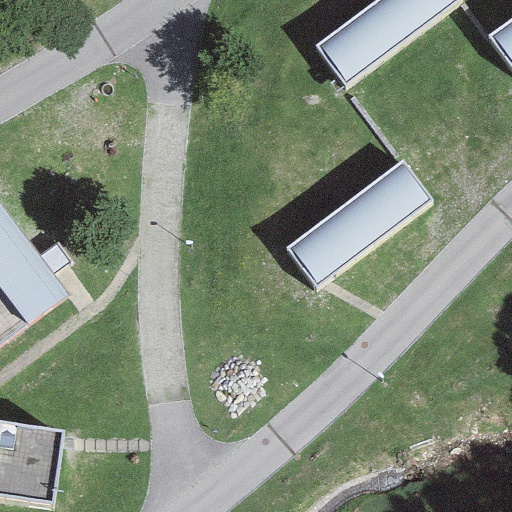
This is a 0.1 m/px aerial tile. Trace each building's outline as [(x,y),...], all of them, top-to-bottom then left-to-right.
[(350,107),(470,24),(453,0),(418,0),(322,66),(350,107)] [(341,0),(366,31),(405,0),(341,0)] [(444,81),(328,170),(357,206),(472,117),(444,81)] [(15,121),(0,132),(0,196),(46,260),(92,227),(15,121)] [(87,363),(10,364),(11,434),(88,433),(87,363)]
